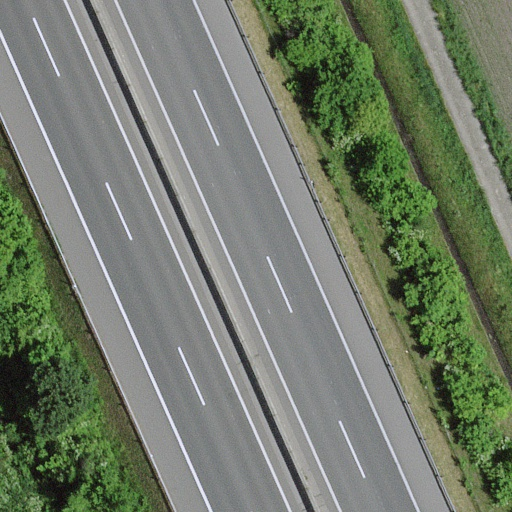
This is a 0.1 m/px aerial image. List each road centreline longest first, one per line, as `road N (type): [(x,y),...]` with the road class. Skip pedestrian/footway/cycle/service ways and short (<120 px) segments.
road 1 (motorway): [(26,0),(250,511)]
road 2 (motorway): [(383,511),(159,0)]
road 3 (track): [(511,217),(418,0)]
